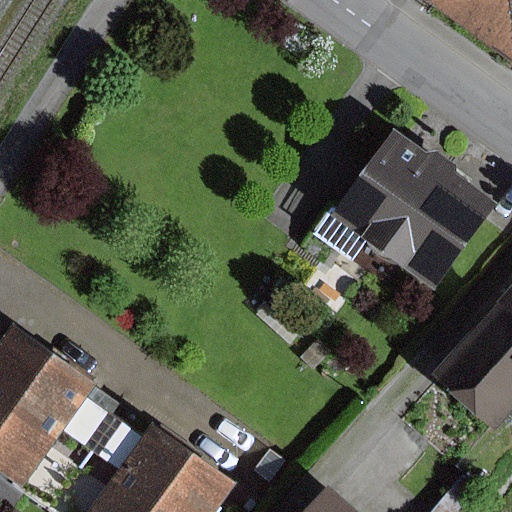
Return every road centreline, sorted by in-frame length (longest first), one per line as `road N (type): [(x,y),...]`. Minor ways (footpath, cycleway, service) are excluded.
road 1 (residential): [(511,261),(285,511)]
road 2 (unknown): [(160,0),(81,100),(0,226)]
road 3 (residential): [(333,0),(511,122)]
